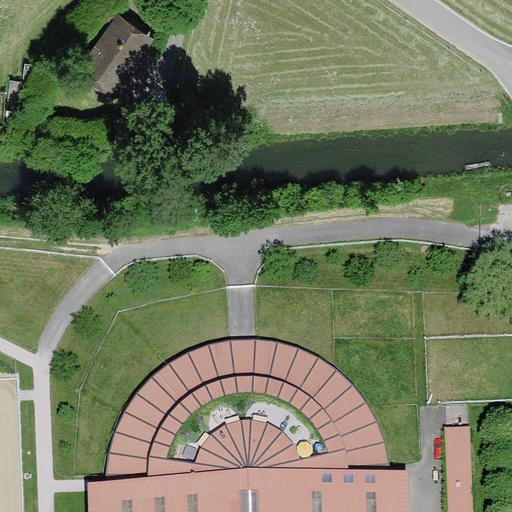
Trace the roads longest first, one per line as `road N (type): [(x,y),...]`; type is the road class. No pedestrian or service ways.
road 1 (unknown): [(132,252),(84,290),(58,323),(42,365),(47,511)]
road 2 (tertiary): [(413,0),(511,72)]
